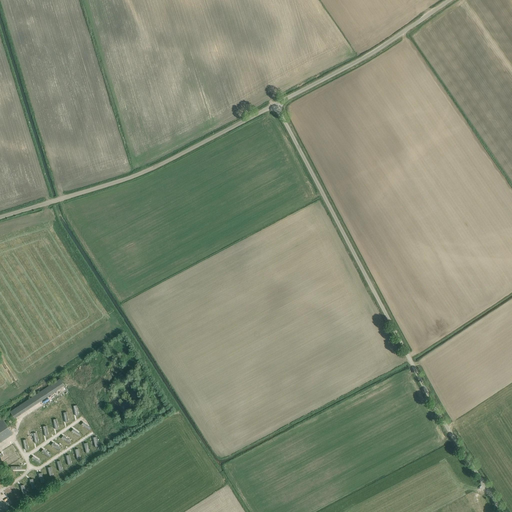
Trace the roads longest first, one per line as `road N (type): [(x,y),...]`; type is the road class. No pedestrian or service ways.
road 1 (unclassified): [(501,511),(410,361),(276,105)]
road 2 (unclassified): [(0,219),(128,180),(276,105)]
road 3 (unclassified): [(276,105),(373,54),(451,0)]
